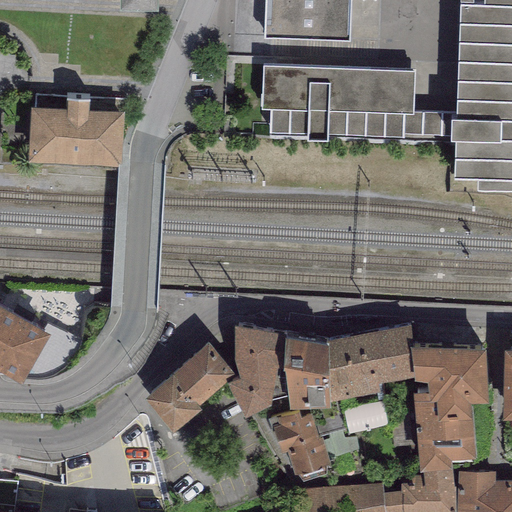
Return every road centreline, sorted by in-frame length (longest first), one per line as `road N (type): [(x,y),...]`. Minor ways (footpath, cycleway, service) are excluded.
road 1 (residential): [(511,315),(203,309),(98,425),(75,436),(0,435)]
road 2 (residential): [(200,0),(141,161),(134,309),(122,338),(76,383),(50,393),(0,392)]
road 3 (unknown): [(185,36),(417,47)]
